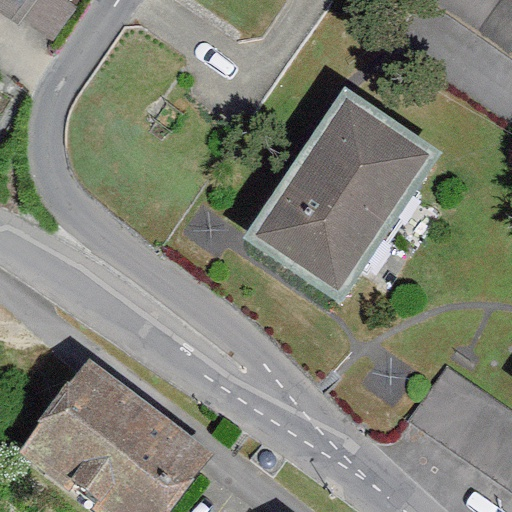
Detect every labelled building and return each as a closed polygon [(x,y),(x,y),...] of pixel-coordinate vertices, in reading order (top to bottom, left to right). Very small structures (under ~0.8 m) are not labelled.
[(0,0),(0,22),(9,9),(34,26),(51,0),(0,0)] [(511,0),(430,0),(511,57),(511,0)] [(250,226),(341,288),(437,147),(346,85),(250,226)] [(176,511),(211,466),(88,371),(18,461),(85,511),(176,511)] [(511,416),(444,371),(405,427),(511,500),(511,416)]
